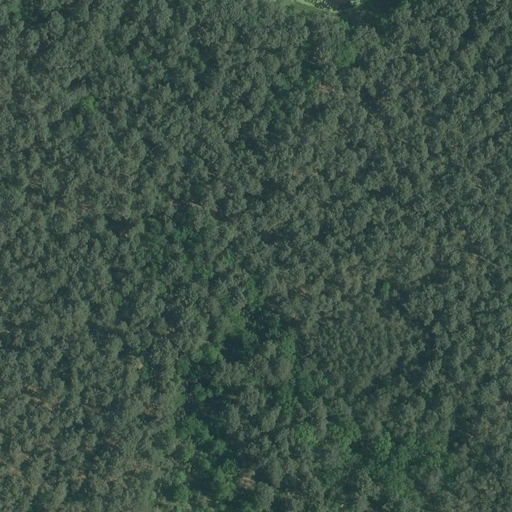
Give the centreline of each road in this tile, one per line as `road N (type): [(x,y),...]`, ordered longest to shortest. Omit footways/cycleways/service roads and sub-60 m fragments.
road 1 (track): [(185,188),(363,52)]
road 2 (track): [(185,188),(0,308)]
